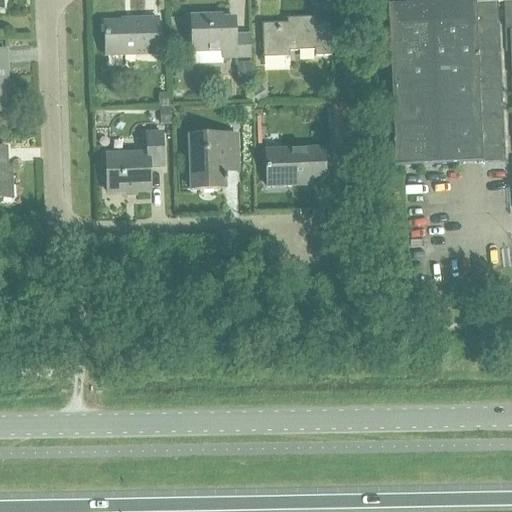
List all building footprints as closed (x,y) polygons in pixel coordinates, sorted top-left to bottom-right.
[(469,4),(468,0),(386,0),(394,168),(503,163),(496,3),(469,4)] [(249,58),(249,36),(234,37),(233,20),(221,20),(221,17),(191,18),(192,54),(222,53),(223,59),(249,58)] [(106,57),(158,55),(157,19),(129,20),(130,22),(105,23),(106,57)] [(314,57),(331,57),(330,23),(314,24),(314,19),(286,19),(286,25),(262,25),(263,59),(289,58),(289,53),(314,52),(314,57)] [(0,52),(0,113),(9,113),(6,52),(0,52)] [(250,65),(237,65),(237,88),(251,87),(250,65)] [(259,87),(250,93),(257,105),(267,99),(259,87)] [(167,95),(158,95),(158,108),(168,108),(167,95)] [(170,109),(159,109),(159,127),(171,127),(170,109)] [(251,109),(243,109),(244,121),(251,120),(251,109)] [(351,133),(333,133),(333,149),(351,149),(351,133)] [(149,169),(162,168),(161,134),(147,135),(147,154),(106,156),(107,194),(149,192),(149,169)] [(223,161),(237,161),(236,136),(188,138),(191,191),(224,190),(223,161)] [(0,199),(11,199),(11,181),(7,181),(5,150),(0,150),(0,199)] [(290,182),(325,180),(324,150),(265,152),(266,188),(291,188),(290,182)]
